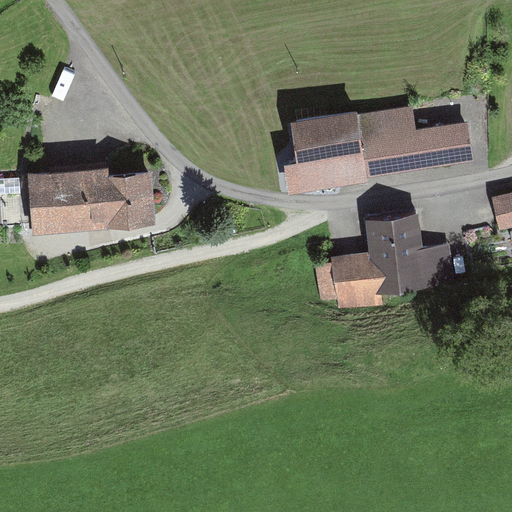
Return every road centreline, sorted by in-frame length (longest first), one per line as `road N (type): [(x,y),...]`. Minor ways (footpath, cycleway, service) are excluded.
road 1 (track): [(55,0),(168,149),(207,184),(268,201),(349,202)]
road 2 (track): [(0,305),(276,236),(349,202)]
road 3 (track): [(349,202),(511,172)]
